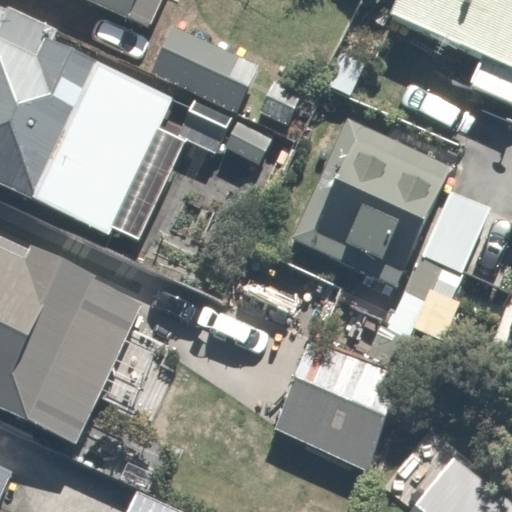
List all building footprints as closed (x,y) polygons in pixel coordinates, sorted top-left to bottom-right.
[(67,0),(139,35),(156,0),(67,0)] [(511,0),(376,0),(370,14),(464,53),(452,82),(511,106),(511,0)] [(168,93),(0,21),(0,191),(107,237),(168,93)] [(432,180),(332,124),(274,228),(374,284),(432,180)] [(0,419),(70,450),(137,296),(0,235),(0,419)] [(239,242),(219,280),(311,328),(331,289),(239,242)] [(511,263),(484,329),(511,340),(511,263)] [(396,376),(287,338),(253,435),(362,474),(396,376)] [(511,511),(511,507),(427,449),(383,511),(511,511)] [(0,490),(9,473),(0,468),(0,490)] [(184,511),(186,510),(118,483),(106,511),(184,511)]
